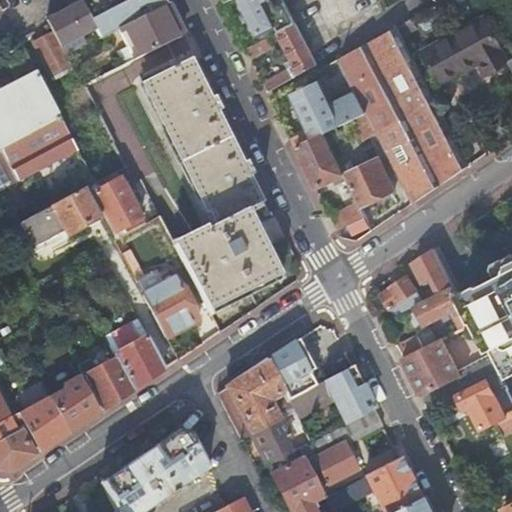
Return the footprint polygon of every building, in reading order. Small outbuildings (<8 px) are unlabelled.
[(89,0),(84,3),(85,5),(102,38),(113,33),(120,29),(130,24),(168,5),(165,0),(89,0)] [(245,12),(238,0),(234,0),(242,14),(245,12)] [(272,0),(238,0),(245,12),(257,36),(277,27),(266,4),(272,0)] [(84,3),(48,21),(50,25),(54,33),(66,56),(102,38),(85,5),(84,3)] [(120,29),(135,61),(184,36),(168,5),(130,24),(120,29)] [(413,19),(397,27),(403,37),(417,28),(413,19)] [(443,49),(427,58),(441,82),(480,61),(488,73),(510,61),(487,19),(440,44),(443,49)] [(271,92),(317,65),(296,24),(278,33),(293,62),(288,65),(290,69),(266,82),(271,92)] [(366,113),(412,203),(469,166),(403,37),(397,27),(338,61),(366,113)] [(51,75),(71,64),(66,56),(54,33),(35,44),(51,75)] [(246,49),(250,58),(272,47),(268,38),(246,49)] [(425,52),(427,58),(443,49),(440,44),(425,52)] [(20,82),(0,92),(0,147),(17,180),(77,148),(25,50),(8,59),(20,82)] [(208,224),(171,242),(174,246),(209,311),(279,275),(265,248),(260,237),(248,215),(260,210),(258,206),(264,203),(252,178),(255,176),(248,162),(244,163),(224,123),(219,113),(222,111),(215,98),(212,100),(210,95),(192,59),(142,83),(138,86),(208,224)] [(291,93),(309,129),(320,124),(336,117),(319,80),(291,93)] [(295,147),(316,188),(345,174),(341,167),(325,133),(295,147)] [(0,188),(17,180),(0,147),(0,188)] [(345,174),(358,203),(360,207),(394,191),(378,158),(350,171),(347,164),(341,167),(345,174)] [(141,219),(121,179),(92,194),(114,233),(141,219)] [(67,236),(101,218),(86,189),(36,215),(19,224),(32,246),(64,229),(67,236)] [(331,217),(338,231),(365,217),(360,207),(358,203),(331,217)] [(435,249),(413,264),(422,283),(430,280),(438,295),(455,287),(435,249)] [(494,270),(495,272),(511,263),(511,256),(496,264),(494,270)] [(477,292),(461,300),(473,323),(488,353),(498,372),(503,382),(511,377),(511,263),(495,272),(498,278),(494,280),(482,286),(481,287),(477,292)] [(142,294),(165,338),(198,320),(175,277),(142,294)] [(391,308),(396,316),(406,311),(415,307),(423,303),(408,278),(382,296),(389,309),(391,308)] [(475,286),(458,294),(461,300),(477,292),(481,287),(475,286)] [(438,295),(423,303),(415,307),(424,324),(425,325),(455,311),(463,328),(473,323),(461,300),(458,294),(455,287),(438,295)] [(415,307),(406,311),(415,328),(424,324),(415,307)] [(141,328),(109,345),(114,355),(146,337),(141,328)] [(430,328),(397,345),(404,358),(424,348),(437,342),(430,328)] [(114,355),(116,359),(133,390),(164,370),(146,337),(114,355)] [(457,368),(443,339),(437,342),(424,348),(404,358),(423,396),(461,377),(461,375),(466,373),(463,369),(457,368)] [(284,393),(288,400),(305,392),(298,378),(314,369),(299,340),(268,360),(284,393)] [(498,372),(488,353),(457,368),(463,369),(466,373),(461,375),(461,377),(423,396),(429,407),(456,393),(487,377),(498,372)] [(116,359),(84,377),(102,411),(133,390),(116,359)] [(268,360),(218,394),(242,440),(251,436),(250,435),(279,420),(270,401),(284,393),(268,360)] [(375,411),(353,368),(323,382),(346,425),(375,411)] [(504,435),(511,430),(511,413),(507,416),(487,377),(456,393),(464,410),(470,408),(481,429),(497,421),(504,435)] [(50,399),(69,433),(98,414),(79,379),(64,387),(65,391),(50,399)] [(25,427),(40,453),(69,433),(50,399),(24,414),(19,416),(23,422),(25,427)] [(0,424),(9,419),(0,401),(0,424)] [(383,427),(375,411),(346,425),(316,441),(323,455),(316,459),(326,480),(321,482),(324,488),(330,485),(358,471),(345,446),(383,427)] [(0,470),(9,473),(35,456),(21,429),(16,432),(14,427),(23,422),(19,416),(18,415),(9,419),(0,424),(0,470)] [(251,436),(267,466),(268,466),(273,463),(288,456),(283,446),(288,444),(285,439),(291,435),(282,418),(279,420),(250,435),(251,436)] [(21,429),(25,427),(23,422),(14,427),(16,432),(21,429)] [(134,459),(101,482),(117,511),(144,511),(158,503),(171,494),(173,497),(177,494),(176,491),(209,468),(191,433),(178,431),(134,459)] [(383,435),(358,447),(368,468),(393,456),(383,435)] [(299,450),(288,456),(273,463),(277,472),(272,474),(291,511),(331,511),(325,500),(299,450)] [(367,478),(366,478),(383,511),(398,511),(421,501),(400,461),(367,478)] [(277,472),(273,463),(268,466),(272,474),(277,472)] [(248,507),(243,497),(234,502),(239,511),(248,507)] [(426,511),(421,501),(398,511),(426,511)] [(239,511),(234,502),(214,511),(251,511),(248,507),(239,511)]
